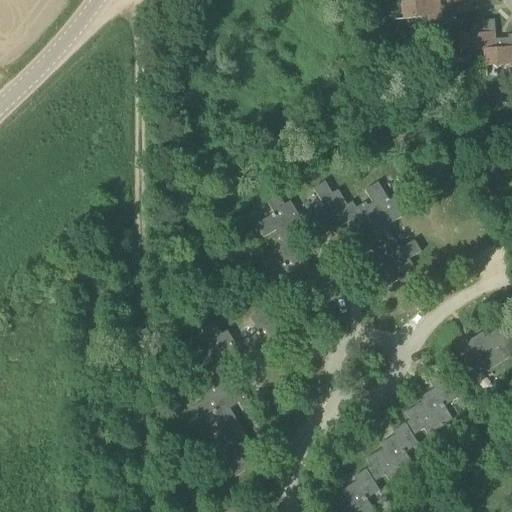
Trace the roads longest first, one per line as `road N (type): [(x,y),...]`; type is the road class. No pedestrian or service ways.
road 1 (track): [(148,0),(156,511)]
road 2 (residential): [(511,278),(483,287),(359,372),(331,413)]
road 3 (tertiary): [(0,117),(67,53),(107,0)]
